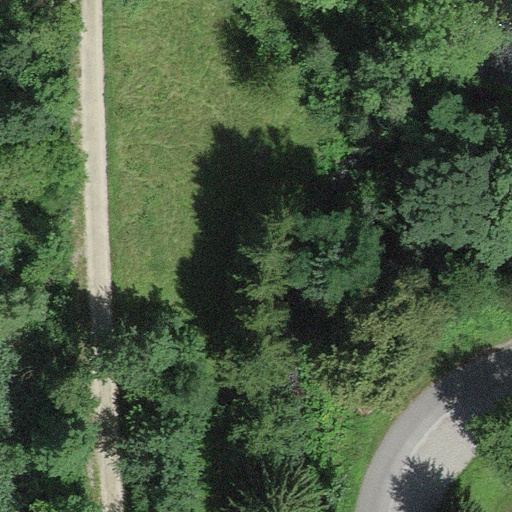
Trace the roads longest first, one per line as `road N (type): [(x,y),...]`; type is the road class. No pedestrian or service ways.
road 1 (track): [(110,511),(85,0)]
road 2 (residential): [(511,377),(453,397),(380,462),(369,511)]
